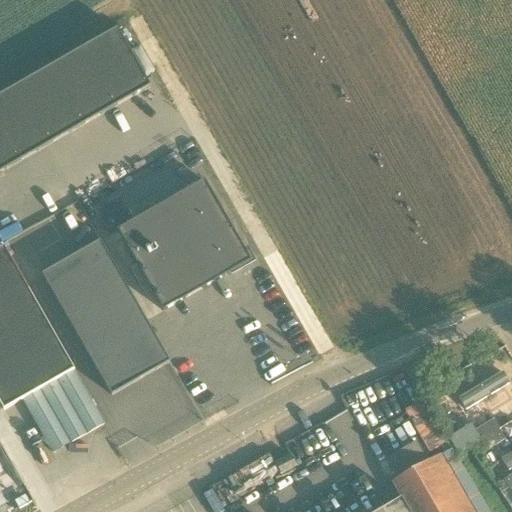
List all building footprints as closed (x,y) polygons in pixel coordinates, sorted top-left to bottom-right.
[(0,176),(160,84),(128,29),(0,98),(0,176)] [(204,182),(118,232),(163,312),(250,263),(204,182)] [(100,242),(42,275),(111,396),(169,363),(100,242)] [(69,444),(69,445),(104,425),(83,389),(25,282),(6,247),(0,250),(0,404),(4,411),(23,401),(43,435),(59,425),(70,443),(69,444)] [(511,385),(510,382),(461,410),(471,428),(511,405),(511,385)] [(480,442),(499,431),(493,421),(474,432),(480,442)] [(499,431),(480,442),(487,452),(505,441),(499,431)] [(475,511),(442,454),(427,463),(417,444),(388,460),(398,479),(393,482),(403,499),(380,511),(475,511)]
